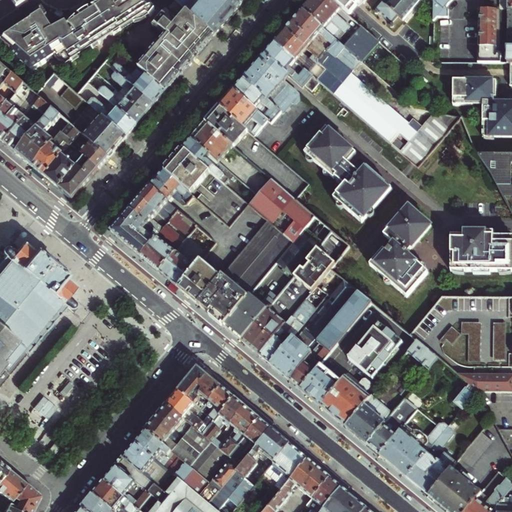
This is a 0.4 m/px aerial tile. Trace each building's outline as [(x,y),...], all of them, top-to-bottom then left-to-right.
[(0,0),(0,21),(28,3),(26,0),(25,0),(30,0),(32,0),(33,0),(0,0)] [(10,35),(0,41),(0,46),(9,55),(9,57),(10,58),(11,60),(12,61),(17,66),(19,64),(29,73),(52,59),(56,64),(64,70),(99,46),(112,35),(113,38),(134,25),(136,25),(139,25),(151,18),(156,11),(148,0),(105,0),(103,2),(105,6),(96,10),(86,16),(78,21),(75,23),(68,30),(66,26),(52,33),(48,26),(51,24),(43,11),(30,20),(31,22),(21,29),(20,26),(9,33),(10,35)] [(229,22),(242,7),(234,0),(173,0),(174,1),(216,37),(229,22)] [(312,0),(310,4),(302,12),(335,40),(342,32),(345,35),(351,27),(337,15),(341,10),(329,0),(312,0)] [(329,0),(341,10),(349,17),(363,0),(329,0)] [(406,23),(424,0),(392,0),(387,6),(383,3),(375,12),(375,13),(376,14),(376,15),(377,15),(378,15),(380,13),(391,23),(390,25),(389,26),(390,27),(391,28),(392,28),(393,28),(394,28),(402,19),(406,23)] [(433,0),(434,1),(434,22),(437,18),(447,19),(448,11),(445,9),(452,0),(433,0)] [(213,40),(216,37),(174,1),(168,8),(171,10),(167,15),(165,14),(153,28),(159,33),(161,32),(166,36),(156,47),(155,46),(146,56),(148,57),(138,69),(166,94),(173,86),(188,69),(203,51),(213,40)] [(475,63),(498,63),(498,54),(497,54),(498,12),(477,11),(477,54),(475,54),(475,63)] [(320,83),(401,154),(419,133),(352,74),(360,65),(363,67),(365,65),(363,64),(345,49),(335,40),(302,12),(296,20),(285,31),(318,59),(319,64),(310,74),(320,83)] [(345,49),(363,64),(380,44),(363,29),(345,49)] [(281,36),(275,44),(310,74),(319,64),(318,59),(285,31),(281,36)] [(310,74),(275,44),(270,49),(265,55),(290,77),(303,88),(305,86),(313,92),(320,83),(310,74)] [(290,77),(265,55),(262,58),(260,61),(285,82),(287,80),(290,77)] [(300,101),(299,95),(285,82),(260,61),(251,71),(243,80),(282,113),(284,116),(294,104),(297,105),(300,101)] [(162,99),(166,94),(138,69),(130,78),(126,75),(126,73),(116,63),(111,69),(115,73),(155,107),(162,99)] [(0,89),(4,85),(11,75),(0,65),(0,89)] [(151,111),(155,107),(115,73),(111,77),(112,80),(122,89),(119,93),(146,117),(151,111)] [(0,113),(23,86),(11,75),(4,85),(10,90),(2,100),(0,98),(0,113)] [(282,113),(243,80),(239,85),(233,91),(268,122),(272,125),(282,113)] [(484,105),(484,136),(488,136),(488,138),(511,137),(511,101),(493,102),(493,96),(496,96),(496,81),(494,81),(494,80),(464,80),(464,81),(454,81),(454,106),(474,106),(474,105),(484,105)] [(0,140),(4,144),(40,101),(23,86),(0,113),(0,140)] [(143,121),(146,117),(119,93),(115,98),(104,89),(102,89),(98,93),(111,104),(138,127),(143,121)] [(268,122),(233,91),(227,98),(219,108),(248,133),(254,138),(268,122)] [(12,150),(16,154),(37,128),(30,122),(32,122),(35,119),(36,118),(36,115),(34,113),(35,112),(44,119),(52,111),(40,101),(4,144),(12,150)] [(134,131),(138,127),(111,104),(106,110),(95,101),(92,101),(88,105),(89,107),(127,139),(134,131)] [(119,148),(127,139),(89,107),(71,127),(80,135),(109,160),(119,148)] [(213,115),(205,124),(233,148),(234,149),(248,133),(219,108),(213,115)] [(80,135),(71,127),(52,111),(44,119),(37,128),(16,154),(26,163),(33,168),(61,133),(73,143),(80,135)] [(419,133),(401,154),(418,168),(419,169),(425,161),(447,137),(461,120),(435,114),(419,133)] [(199,131),(191,140),(218,163),(219,164),(233,148),(205,124),(199,131)] [(356,154),(326,128),(304,153),(334,179),(335,178),(345,186),(334,199),(362,223),(391,189),(366,168),(360,175),(348,164),(356,154)] [(71,146),(73,143),(61,133),(33,168),(39,174),(45,178),(71,146)] [(104,165),(109,160),(80,135),(73,143),(71,146),(85,159),(99,171),(104,165)] [(187,145),(183,149),(211,173),(225,186),(230,181),(215,168),(218,163),(191,140),(187,145)] [(59,190),(85,159),(71,146),(45,178),(53,185),(59,190)] [(179,154),(164,172),(190,196),(211,173),(183,149),(179,154)] [(511,156),(481,156),(511,213),(511,156)] [(73,201),(99,171),(85,159),(59,190),(65,195),(73,201)] [(173,198),(179,203),(184,208),(188,207),(195,199),(190,196),(164,172),(160,177),(155,182),(173,198)] [(249,207),(267,223),(293,245),(306,229),(315,218),(295,201),(272,181),(258,197),(249,207)] [(151,188),(168,203),(173,198),(155,182),(151,188)] [(140,199),(169,225),(179,213),(168,203),(151,188),(145,194),(140,199)] [(159,236),(169,225),(140,199),(136,205),(130,211),(159,236)] [(412,249),(431,227),(409,207),(384,236),(393,244),(386,253),(383,250),(369,266),(407,298),(428,274),(412,260),(414,257),(413,250),(412,249)] [(141,258),(159,236),(130,211),(127,215),(111,233),(128,246),(141,258)] [(191,237),(198,229),(179,213),(169,225),(159,236),(141,258),(150,265),(160,273),(191,237)] [(293,245),(267,223),(220,280),(199,306),(213,318),(224,327),(251,296),(263,281),(276,265),(293,245)] [(217,245),(198,229),(191,237),(196,242),(197,243),(206,250),(204,250),(196,259),(201,264),(217,245)] [(323,244),(306,229),(293,245),(276,265),(283,270),(281,272),(292,281),(295,279),(323,244)] [(295,279),(312,293),(317,287),(331,270),(349,248),(332,233),(323,244),(295,279)] [(450,237),(450,273),(511,271),(511,236),(492,236),(492,233),(471,233),(471,237),(463,237),(450,237)] [(191,237),(160,273),(166,278),(171,283),(172,284),(188,265),(186,263),(192,256),(188,252),(189,250),(191,251),(196,245),(196,244),(196,243),(196,242),(191,237)] [(26,243),(19,252),(14,248),(13,249),(8,245),(4,250),(8,254),(0,264),(0,387),(0,388),(49,329),(50,330),(56,321),(69,305),(74,308),(78,304),(73,300),(74,299),(69,294),(76,286),(66,277),(68,275),(62,270),(67,265),(68,266),(69,267),(70,267),(71,266),(72,265),(72,264),(72,263),(71,262),(50,244),(49,244),(48,244),(47,244),(46,245),(45,246),(45,247),(46,249),(48,250),(43,254),(38,250),(36,252),(26,243)] [(188,265),(172,284),(176,287),(180,290),(201,264),(196,259),(195,258),(193,259),(188,265)] [(201,264),(180,290),(191,299),(199,306),(220,280),(201,264)] [(317,343),(320,345),(320,344),(325,348),(331,354),(372,304),(344,281),(312,322),(320,329),(350,293),(355,297),(317,343)] [(235,336),(242,342),(268,311),(277,300),(268,293),(260,303),(251,296),(224,327),(235,336)] [(459,377),(485,376),(511,376),(511,299),(444,298),(411,337),(417,342),(439,360),(452,371),(459,377)] [(294,338),(317,310),(306,301),(285,326),(260,357),(267,363),(271,366),(294,338)] [(268,311),(242,342),(254,352),(260,357),(285,326),(268,311)] [(324,362),(301,391),(313,401),(321,408),(346,378),(356,365),(386,329),(380,324),(350,360),(350,361),(345,367),(330,355),(324,362)] [(356,365),(374,380),(404,344),(386,329),(356,365)] [(315,340),(304,331),(296,341),(274,368),(277,371),(288,380),(289,381),(312,354),(307,350),(315,340)] [(294,338),(271,366),(274,368),(296,341),(294,338)] [(417,342),(409,353),(430,370),(439,360),(417,342)] [(325,348),(320,344),(320,345),(312,354),(289,381),(298,388),(301,391),(324,362),(318,357),(325,348)] [(178,393),(194,406),(198,401),(199,398),(203,393),(203,389),(210,381),(197,370),(188,381),(178,393)] [(346,378),(321,408),(336,420),(346,428),(371,399),(365,394),(371,387),(370,386),(371,385),(370,383),(367,380),(365,380),(361,385),(349,375),(347,378),(346,378)] [(511,392),(511,376),(485,376),(459,377),(471,386),(479,393),(511,392)] [(194,406),(201,412),(204,409),(207,405),(221,389),(216,386),(210,381),(203,389),(203,393),(199,398),(198,401),(194,406)] [(464,411),(479,393),(471,386),(456,404),(464,411)] [(226,394),(221,389),(207,405),(210,408),(204,415),(215,424),(234,401),(226,394)] [(511,430),(511,392),(479,393),(493,421),(499,431),(511,430)] [(213,426),(215,424),(204,415),(204,414),(201,412),(194,406),(178,393),(173,400),(167,406),(192,427),(204,437),(213,426)] [(367,446),(393,415),(372,397),(371,399),(346,428),(359,440),(367,446)] [(418,411),(405,400),(393,415),(367,446),(374,451),(380,457),(405,426),(418,411)] [(234,401),(215,424),(213,426),(223,434),(244,409),(239,405),(234,401)] [(164,411),(159,417),(176,431),(182,436),(183,437),(185,436),(185,435),(192,427),(167,406),(164,411)] [(244,409),(223,434),(213,426),(204,437),(227,457),(229,458),(238,447),(228,438),(249,413),(247,412),(244,409)] [(255,418),(249,413),(228,438),(238,447),(259,422),(255,418)] [(171,437),(176,431),(159,417),(156,419),(154,422),(171,437)] [(171,437),(154,422),(150,427),(148,430),(146,432),(171,453),(177,445),(178,444),(178,443),(177,442),(171,437)] [(238,447),(229,458),(240,468),(270,431),(266,427),(259,422),(238,447)] [(412,432),(405,426),(380,457),(393,468),(407,479),(449,429),(447,426),(440,426),(438,428),(428,440),(427,439),(427,438),(420,432),(419,433),(418,431),(412,432)] [(182,436),(176,431),(171,437),(177,442),(178,443),(178,444),(177,445),(171,453),(206,482),(210,478),(221,465),(227,457),(204,437),(192,427),(185,435),(185,436),(183,437),(182,436)] [(429,498),(458,464),(442,451),(455,435),(454,432),(449,428),(449,429),(407,479),(418,488),(429,498)] [(511,430),(499,431),(511,456),(511,430)] [(279,438),(270,431),(240,468),(219,493),(208,506),(216,511),(234,511),(255,488),(245,480),(257,466),(257,464),(254,461),(259,455),(260,460),(263,462),(260,465),(263,468),(254,478),(259,482),(267,473),(289,446),(279,438)] [(171,453),(146,432),(142,437),(135,445),(170,474),(208,506),(219,493),(206,482),(171,453)] [(496,442),(484,432),(458,464),(429,498),(446,511),(467,511),(482,494),(483,493),(473,485),(479,478),(472,471),(496,442)] [(123,460),(158,489),(170,474),(135,445),(129,453),(123,460)] [(273,494),(277,498),(307,461),(299,455),(289,446),(267,473),(279,483),(275,488),(277,489),(273,494)] [(210,478),(206,482),(219,493),(240,468),(229,458),(227,457),(221,465),(223,466),(225,464),(227,465),(214,481),(210,478)] [(216,511),(208,506),(170,474),(158,489),(123,460),(120,464),(116,468),(151,498),(139,511),(216,511)] [(277,511),(292,495),(292,491),(295,487),(299,490),(298,491),(305,496),(305,495),(312,501),(329,480),(325,476),(312,466),(307,461),(277,498),(265,511),(277,511)] [(116,468),(110,476),(104,483),(137,511),(139,511),(151,498),(116,468)] [(13,499),(24,485),(17,479),(7,471),(0,479),(0,494),(5,498),(0,504),(7,507),(10,503),(13,499)] [(322,511),(341,490),(337,486),(329,480),(312,501),(307,507),(312,511),(322,511)] [(511,484),(507,480),(490,500),(482,494),(467,511),(493,511),(494,511),(504,499),(508,494),(511,489),(511,484)] [(137,511),(104,483),(98,490),(93,496),(111,511),(137,511)] [(13,510),(16,511),(31,511),(39,497),(33,492),(24,485),(13,499),(17,502),(13,510)] [(511,511),(511,489),(508,494),(508,499),(504,499),(494,511),(511,511)] [(364,511),(366,511),(360,505),(347,495),(341,490),(322,511),(364,511)] [(111,511),(93,496),(89,502),(82,509),(85,511),(111,511)] [(0,511),(16,511),(13,510),(11,509),(7,507),(0,504),(0,503),(0,511)]
